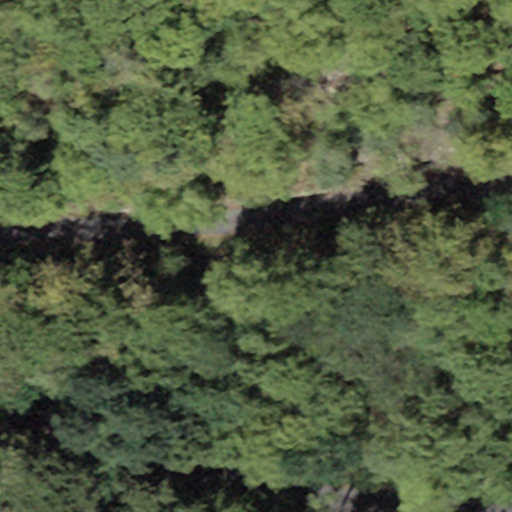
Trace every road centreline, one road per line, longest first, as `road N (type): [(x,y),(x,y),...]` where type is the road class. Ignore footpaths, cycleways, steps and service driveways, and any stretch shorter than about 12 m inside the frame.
road 1 (unclassified): [(0,242),(511,166)]
road 2 (unclassified): [(511,494),(0,439)]
